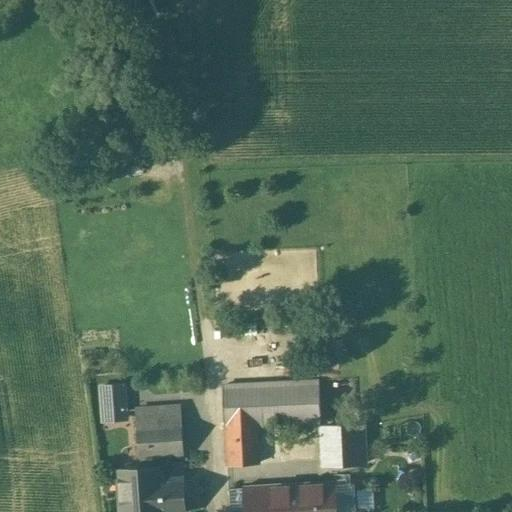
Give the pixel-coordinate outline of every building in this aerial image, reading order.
[(136,417),(134,380),(106,381),(108,419),(136,417)] [(318,381),(222,386),(224,427),(225,427),(257,425),(320,422),(318,381)] [(181,425),(137,428),(139,458),(183,454),(181,425)] [(257,425),(225,427),(227,465),(258,464),(257,425)] [(356,426),(338,427),(339,436),(340,460),(358,459),(356,426)] [(339,436),(320,437),(321,461),(340,460),(339,436)] [(148,469),(118,471),(120,511),(141,511),(139,482),(149,481),(148,469)] [(149,481),(139,482),(141,511),(183,511),(181,479),(149,481)] [(356,481),(244,488),(245,511),(363,511),(363,510),(358,510),(356,481)]
